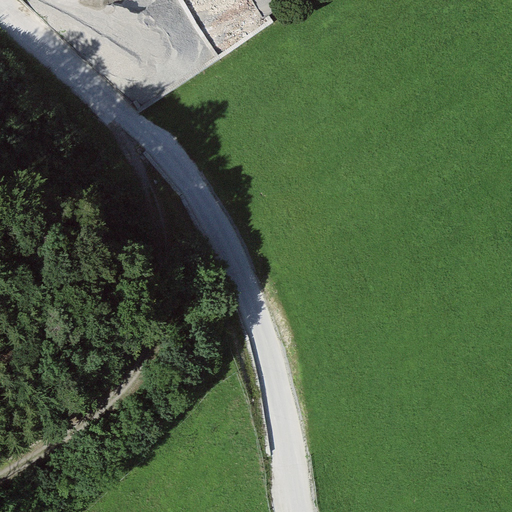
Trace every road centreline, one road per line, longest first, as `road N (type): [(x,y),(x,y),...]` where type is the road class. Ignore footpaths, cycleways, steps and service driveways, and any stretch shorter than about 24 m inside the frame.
road 1 (track): [(5,0),(194,192),(273,362),(297,511)]
road 2 (track): [(0,473),(86,423),(155,339),(165,234),(112,102)]
